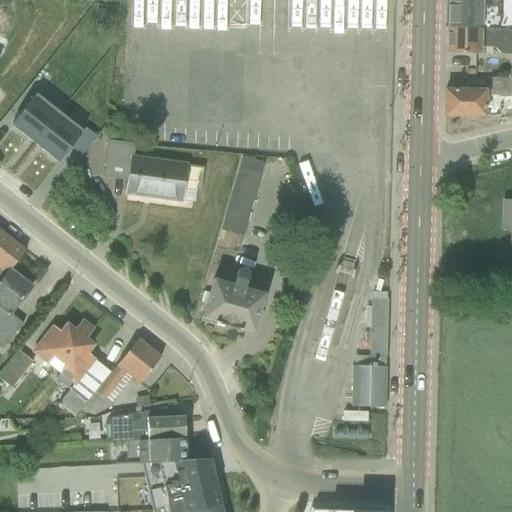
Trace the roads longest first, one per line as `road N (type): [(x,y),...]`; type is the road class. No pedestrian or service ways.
road 1 (residential): [(275,479),(241,455),(187,350),(0,197)]
road 2 (primary): [(409,489),(416,159)]
road 3 (primary): [(416,159),(421,0)]
road 4 (residential): [(275,479),(409,489)]
